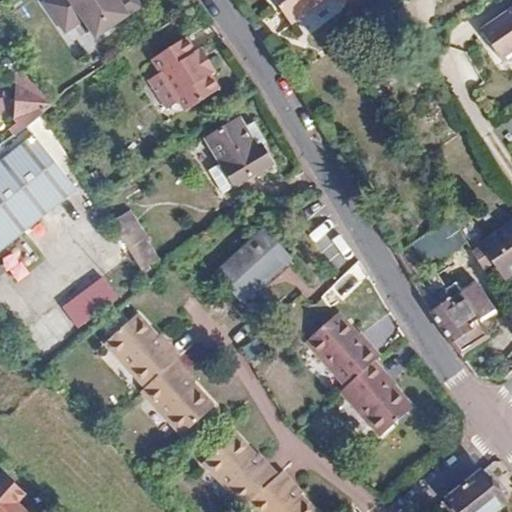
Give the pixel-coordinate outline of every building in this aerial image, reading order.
[(44,0),(43,2),(65,34),(84,20),(97,39),(142,7),(137,0),(44,0)] [(273,0),(290,23),(321,0),(273,0)] [(511,28),(491,43),(511,72),(511,28)] [(212,74),(215,72),(199,48),(196,50),(187,36),(155,58),(171,82),(167,85),(177,100),(181,98),(187,107),(220,86),(212,74)] [(207,43),(199,48),(215,72),(222,67),(207,43)] [(52,103),(27,75),(16,83),(27,101),(14,112),(23,125),(37,114),(52,103)] [(238,119),(205,139),(204,139),(219,163),(233,186),(237,184),(272,162),(261,144),(255,148),(244,129),(238,119)] [(255,148),(261,144),(267,140),(255,122),(244,129),(255,148)] [(37,139),(71,184),(84,173),(54,126),(37,139)] [(34,136),(0,161),(0,251),(78,191),(71,184),(37,139),(34,136)] [(220,194),(233,186),(219,163),(206,171),(220,194)] [(145,270),(163,259),(132,209),(114,220),(145,270)] [(244,301),(289,261),(266,234),(219,274),(244,301)] [(511,236),(492,250),(511,282),(511,236)] [(467,286),(461,278),(423,303),(431,316),(461,354),(489,337),(479,321),(498,308),(479,278),(467,286)] [(370,343),(365,346),(339,315),(309,343),(348,386),(343,390),(383,434),(413,407),(386,377),(391,374),(378,359),(381,356),(370,343)] [(164,352),(136,323),(106,350),(144,393),(177,364),(181,361),(169,348),(164,352)] [(177,364),(144,393),(139,397),(182,443),(215,412),(185,380),(189,377),(177,364)] [(245,509),(248,506),(278,481),(266,469),(265,471),(236,439),(205,467),(245,509)] [(26,511),(16,503),(25,494),(3,474),(0,477),(0,511),(26,511)] [(283,475),(278,481),(248,506),(253,511),(312,511),(293,491),(296,489),(283,475)] [(511,505),(488,476),(455,504),(460,511),(504,511),(511,506),(511,505)]
